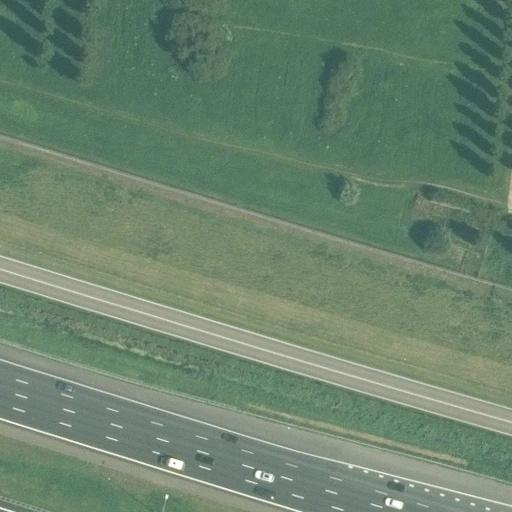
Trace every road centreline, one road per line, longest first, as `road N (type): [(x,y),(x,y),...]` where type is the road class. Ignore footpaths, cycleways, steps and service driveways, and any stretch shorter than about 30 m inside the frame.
road 1 (primary): [(0,272),(511,424)]
road 2 (track): [(0,77),(354,180),(447,192),(511,211)]
road 3 (motorway): [(394,511),(0,392)]
